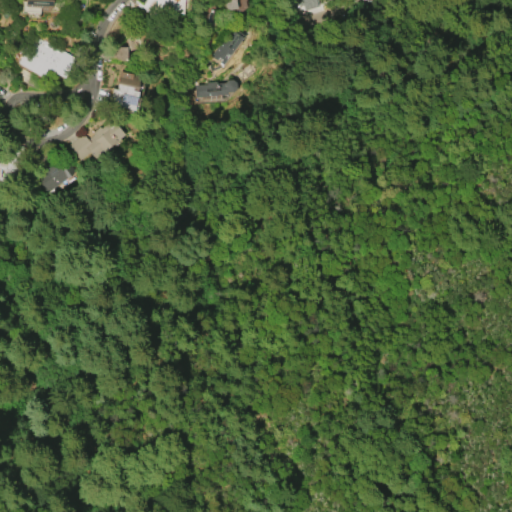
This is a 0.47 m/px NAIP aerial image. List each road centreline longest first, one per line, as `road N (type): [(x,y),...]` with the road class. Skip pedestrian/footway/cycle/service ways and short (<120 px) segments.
road 1 (residential): [(123,0),(98,41),(89,105),(68,133),(37,138),(15,128),(13,102),(93,82)]
road 2 (track): [(264,164),(412,62),(467,40),(511,39)]
